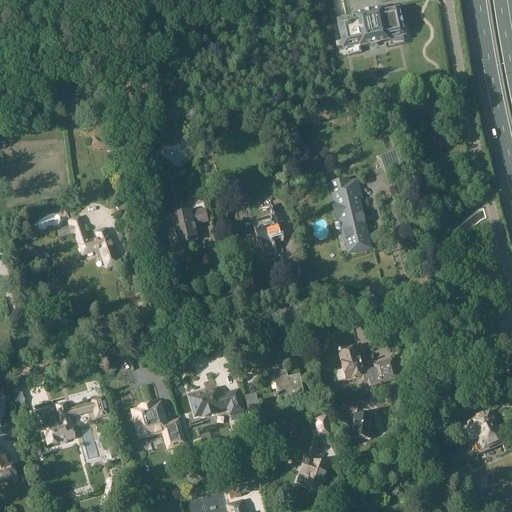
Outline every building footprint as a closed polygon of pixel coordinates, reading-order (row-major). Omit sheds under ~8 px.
[(352,19),(336,22),(342,51),(345,51),(358,48),(358,50),(360,50),(388,44),(390,43),(389,41),(403,39),(405,38),(399,9),(383,12),(383,10),(351,16),(352,19)] [(95,138),(93,138),(91,148),(111,153),(113,143),(112,143),(113,137),(96,133),(95,138)] [(180,141),(180,134),(163,136),(164,143),(180,141)] [(137,150),(135,138),(120,140),(122,152),(137,150)] [(407,148),(393,150),(395,180),(412,175),(407,148)] [(358,175),(356,166),(348,168),(350,177),(358,175)] [(279,168),(272,170),(275,178),(281,176),(279,168)] [(349,183),(349,179),(328,184),(333,203),(331,204),(335,224),(339,223),(347,257),(373,251),(360,200),(362,200),(358,180),(349,183)] [(120,214),(128,207),(123,201),(115,207),(120,214)] [(191,211),(170,216),(177,247),(198,242),(195,226),(208,223),(205,209),(191,212),(191,211)] [(129,217),(127,213),(126,213),(120,218),(123,222),(129,217)] [(279,238),(274,216),(252,221),(257,243),(261,242),(264,257),(277,254),(273,240),(279,238)] [(60,239),(71,235),(72,236),(74,235),(74,236),(82,257),(95,253),(99,251),(102,260),(106,270),(119,265),(108,235),(106,229),(100,232),(99,231),(97,232),(97,233),(95,233),(97,239),(89,242),(80,217),(67,222),(69,226),(68,227),(57,231),(60,239)] [(356,348),(338,353),(345,381),(355,378),(355,380),(361,379),(362,384),(367,383),(369,390),(383,386),(383,385),(400,380),(394,359),(373,365),(374,370),(365,372),(363,364),(360,365),(356,348)] [(272,374),(277,397),(278,399),(303,394),(299,375),(287,378),(286,371),(272,374)] [(199,395),(189,398),(195,417),(204,414),(205,418),(215,415),(214,412),(228,407),(230,415),(232,421),(245,417),(243,411),(237,392),(219,397),(217,390),(208,393),(208,394),(199,396),(199,395)] [(260,412),(256,394),(244,397),(248,415),(260,412)] [(91,404),(66,411),(69,420),(93,413),(95,421),(108,417),(103,397),(90,401),(91,404)] [(137,411),(132,412),(140,438),(139,438),(139,439),(139,440),(162,433),(167,450),(185,445),(178,422),(166,425),(160,404),(155,405),(155,403),(150,403),(140,406),(137,409),(137,411)] [(69,420),(66,411),(64,404),(56,406),(61,425),(43,430),(47,447),(59,444),(60,446),(67,444),(67,442),(75,439),(69,420)] [(346,411),(356,412),(357,405),(347,404),(346,405),(341,404),(340,410),(346,411)] [(476,420),(459,427),(465,441),(466,440),(474,458),(506,443),(492,412),(483,416),(476,420)] [(353,437),(353,439),(367,441),(368,441),(369,441),(370,440),(371,439),(372,438),(372,437),(372,436),(372,435),(371,434),(371,432),(370,432),(368,431),(370,416),(356,415),(355,424),(353,424),(352,437),(353,437)] [(330,436),(327,417),(315,419),(318,439),(330,436)] [(2,453),(0,451),(0,481),(15,477),(12,466),(7,467),(2,453)] [(126,466),(130,482),(140,478),(136,463),(135,463),(133,457),(126,460),(127,465),(126,466)] [(304,458),(298,476),(305,478),(302,487),(321,493),(330,467),(311,460),(304,458)] [(107,479),(106,492),(115,494),(117,481),(107,479)] [(245,511),(242,501),(226,506),(228,511),(245,511)]
